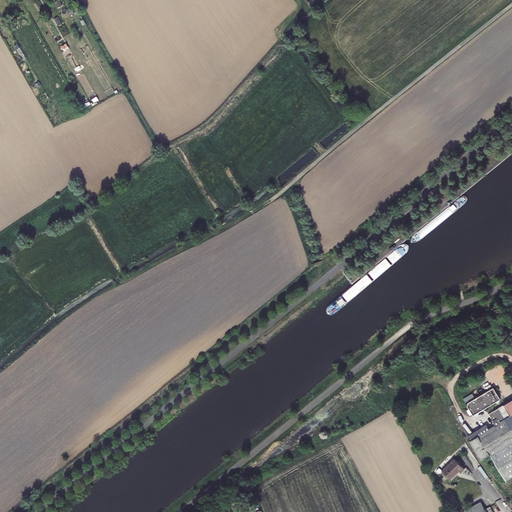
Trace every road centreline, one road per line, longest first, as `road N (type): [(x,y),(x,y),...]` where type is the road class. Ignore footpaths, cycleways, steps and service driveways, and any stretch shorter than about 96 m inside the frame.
road 1 (unclassified): [(38,511),(511,119)]
road 2 (unknown): [(180,511),(416,321),(511,277)]
